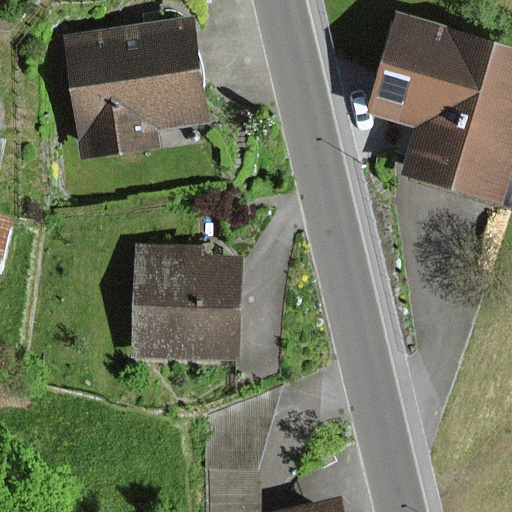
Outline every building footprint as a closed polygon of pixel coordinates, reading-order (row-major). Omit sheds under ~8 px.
[(505,208),(511,182),(511,46),(399,14),(369,115),(417,129),(403,178),(505,208)] [(196,18),(63,38),(81,161),(161,149),(158,132),(211,124),(196,18)] [(0,131),(0,192),(1,193),(16,136),(0,131)] [(0,272),(14,219),(0,214),(0,272)] [(204,256),(205,247),(136,245),(132,360),(242,363),(245,257),(204,256)] [(347,511),(344,495),(268,511),(262,511),(263,467),(284,385),(208,417),(208,511),(347,511)]
